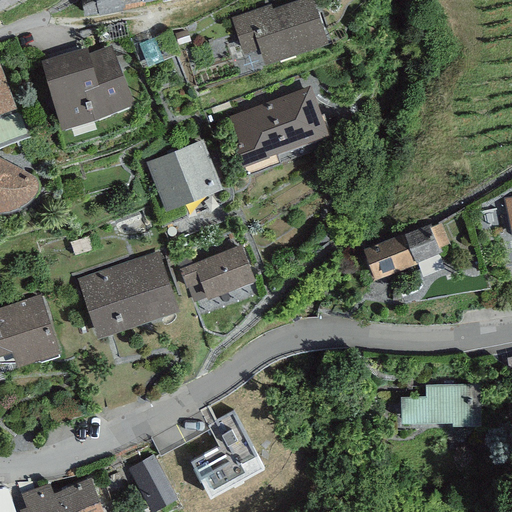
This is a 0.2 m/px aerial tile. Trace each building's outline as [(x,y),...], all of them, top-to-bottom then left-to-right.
[(81,0),(84,17),(145,3),(144,0),(81,0)] [(231,14),(243,50),(260,45),(264,59),(328,38),(315,0),(290,0),(272,6),(271,2),(231,14)] [(87,44),(40,60),(63,125),(133,101),(113,42),(89,51),(87,44)] [(0,109),(16,103),(0,61),(0,109)] [(310,83),(229,115),(240,142),(232,145),(241,166),(329,131),(310,83)] [(203,138),(146,160),(166,209),(222,187),(203,138)] [(0,209),(5,208),(10,208),(17,206),(22,203),(28,199),(33,196),(37,191),(39,187),(39,184),(39,181),(38,177),(35,175),(0,156),(0,209)] [(442,222),(430,226),(437,245),(448,241),(442,222)] [(428,223),(363,246),(374,277),(417,261),(417,259),(438,251),(437,245),(430,226),(428,223)] [(241,242),(180,267),(194,302),(256,277),(241,242)] [(157,248),(78,277),(99,334),(178,305),(157,248)] [(0,305),(0,363),(16,358),(19,365),(60,351),(41,292),(0,305)] [(480,420),(479,382),(426,383),(426,393),(401,394),(401,418),(452,417),(452,420),(480,420)] [(233,408),(208,423),(219,442),(190,458),(209,493),(264,462),(233,408)] [(154,452),(129,467),(152,507),(177,493),(154,452)] [(49,479),(21,491),(26,503),(19,506),(21,511),(106,511),(91,473),(53,489),(49,479)] [(7,487),(0,487),(0,510),(16,509),(7,487)]
